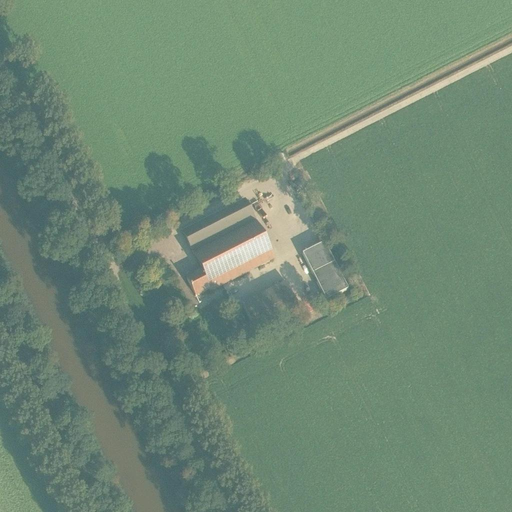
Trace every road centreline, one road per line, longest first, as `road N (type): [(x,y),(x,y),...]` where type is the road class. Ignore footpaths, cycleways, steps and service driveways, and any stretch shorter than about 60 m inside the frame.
road 1 (unclassified): [(229,511),(0,58)]
road 2 (unclassified): [(87,511),(0,337)]
